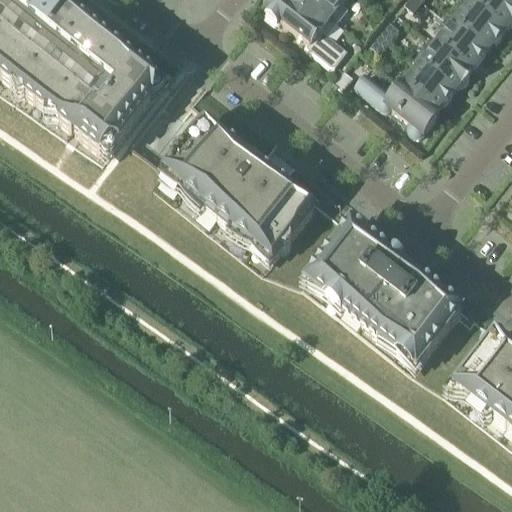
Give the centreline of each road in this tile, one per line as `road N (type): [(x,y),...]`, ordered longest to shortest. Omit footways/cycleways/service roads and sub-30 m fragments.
road 1 (residential): [(196,45),(425,229)]
road 2 (residential): [(425,229),(511,122)]
